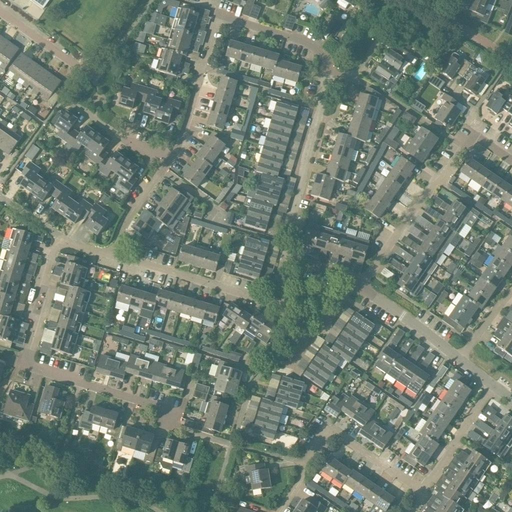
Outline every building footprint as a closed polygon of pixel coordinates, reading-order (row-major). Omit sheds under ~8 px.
[(29,0),(42,9),(49,0),(29,0)] [(249,17),(254,5),(253,5),(255,1),(253,0),(247,0),(245,8),(243,15),(249,17)] [(324,0),(319,6),(323,10),(331,2),(328,0),(324,0)] [(339,0),(337,3),(346,9),(349,3),(354,6),(357,0),(339,0)] [(488,4),(477,0),(472,0),(468,10),(474,12),(472,18),(487,24),(492,12),(486,10),(488,4)] [(249,17),(257,20),(261,8),(254,5),(249,17)] [(175,19),(206,28),(207,24),(197,21),(199,15),(208,18),(210,12),(195,7),(193,13),(178,9),(175,19)] [(288,15),(283,28),(292,31),(296,18),(288,15)] [(172,29),(193,35),(195,30),(204,32),(206,28),(175,19),(172,29)] [(343,26),(333,19),(325,30),(334,37),(343,26)] [(147,22),(146,24),(143,33),(146,34),(153,36),(156,25),(150,23),(147,22)] [(169,40),(199,49),(200,45),(191,42),(193,35),(172,29),(169,40)] [(0,55),(10,42),(0,35),(0,55)] [(166,50),(186,57),(188,50),(198,53),(199,49),(169,40),(166,50)] [(10,42),(0,55),(0,61),(2,63),(0,67),(5,70),(20,50),(10,42)] [(136,42),(133,50),(144,54),(146,46),(136,42)] [(227,57),(239,60),(243,46),(231,42),(227,57)] [(243,46),(239,60),(251,64),(255,49),(243,46)] [(383,61),(398,71),(403,65),(401,63),(403,59),(414,66),(418,60),(399,46),(394,53),(391,50),(383,61)] [(159,60),(189,69),(190,64),(181,62),(182,56),(186,57),(166,50),(162,49),(159,60)] [(255,49),(251,64),(263,67),(267,53),(255,49)] [(32,61),(22,53),(9,71),(15,75),(13,78),(18,81),(20,78),(32,61)] [(267,53),(263,67),(274,71),(273,76),(277,61),(279,56),(267,53)] [(462,77),(471,64),(465,60),(461,67),(457,64),(459,62),(460,59),(460,57),(456,54),(453,54),(452,57),(446,53),(442,60),(445,62),(440,69),(442,70),(441,72),(452,79),(457,73),(462,77)] [(159,60),(156,70),(165,73),(163,79),(177,83),(178,77),(180,78),(181,75),(184,73),(187,74),(189,69),(159,60)] [(20,78),(25,82),(23,85),(28,88),(30,85),(29,85),(42,68),(32,61),(20,78)] [(277,61),(273,76),(285,79),(289,64),(277,61)] [(383,61),(376,72),(383,77),(378,83),(391,91),(395,85),(391,82),(394,78),(398,81),(403,74),(398,71),(383,61)] [(301,68),(289,64),(285,79),(297,83),(301,68)] [(479,69),(471,64),(462,77),(469,82),(464,90),(468,93),(471,93),(472,93),(476,96),(486,81),(480,76),(478,79),(474,76),(479,69)] [(29,85),(30,85),(35,89),(33,92),(38,95),(40,92),(39,92),(51,75),(42,68),(29,85)] [(221,74),(234,78),(235,73),(222,70),(221,74)] [(445,83),(433,74),(428,82),(440,90),(445,83)] [(39,92),(40,92),(45,96),(42,99),(47,102),(62,82),(51,75),(39,92)] [(218,90),(234,94),(237,82),(222,78),(218,90)] [(145,88),(133,84),(131,91),(124,89),(119,105),(132,109),(135,100),(141,101),(145,88)] [(250,99),(255,101),(259,89),(252,87),(248,99),(250,99)] [(145,88),(141,101),(147,103),(144,113),(156,116),(155,120),(156,120),(162,100),(155,98),(157,92),(145,88)] [(358,104),(376,110),(379,100),(382,101),(384,97),(367,88),(365,95),(361,94),(358,104)] [(506,111),(511,102),(511,97),(510,96),(505,102),(502,99),(506,94),(499,89),(486,107),(497,115),(502,108),(506,111)] [(215,102),(230,106),(234,94),(218,90),(215,102)] [(435,119),(444,125),(446,127),(446,126),(450,129),(461,112),(455,108),(458,103),(445,94),(442,99),(447,102),(435,119)] [(255,101),(250,99),(247,111),(252,113),(255,101)] [(162,100),(156,120),(168,124),(171,115),(177,117),(181,103),(169,100),(167,106),(161,104),(162,100)] [(419,112),(423,106),(415,100),(410,106),(419,112)] [(211,113),(227,118),(230,106),(215,102),(211,113)] [(274,112),(296,118),(298,109),(277,103),(274,112)] [(354,115),(372,120),(376,110),(358,104),(354,115)] [(397,118),(402,112),(398,109),(394,116),(397,118)] [(247,111),(243,123),(248,124),(252,113),(247,111)] [(68,143),(76,132),(71,128),(78,120),(66,112),(56,126),(62,130),(58,136),(68,143)] [(272,120),(293,127),(296,118),(274,112),(272,120)] [(406,112),(402,117),(413,125),(417,120),(406,112)] [(211,113),(208,126),(223,130),(227,118),(211,113)] [(351,126),(369,131),(372,120),(354,115),(351,126)] [(397,118),(394,116),(389,122),(393,125),(397,118)] [(1,123),(2,124),(0,125),(0,146),(11,131),(11,130),(6,127),(8,124),(4,120),(1,123)] [(269,129),(291,135),(293,127),(272,120),(269,129)] [(248,124),(243,123),(241,131),(233,129),(230,137),(243,141),(248,124)] [(357,139),(357,140),(366,142),(369,131),(351,126),(348,136),(348,137),(357,139)] [(11,130),(11,131),(0,146),(0,148),(9,155),(22,138),(16,134),(18,130),(17,130),(13,127),(11,130)] [(88,149),(98,135),(87,127),(81,135),(76,132),(68,143),(62,151),(67,154),(73,146),(79,150),(83,145),(88,149)] [(384,137),(389,131),(385,128),(380,135),(384,137)] [(267,138),(288,144),(291,135),(269,129),(267,138)] [(430,151),(438,140),(422,129),(414,140),(430,151)] [(354,150),(357,140),(357,139),(348,137),(348,136),(348,137),(339,134),(336,144),(354,150)] [(98,169),(106,158),(105,157),(108,154),(103,151),(109,143),(98,135),(88,149),(93,153),(89,158),(100,166),(98,169)] [(384,137),(380,135),(376,142),(379,144),(384,137)] [(205,146),(218,156),(225,146),(212,136),(205,146)] [(399,145),(388,137),(384,143),(396,150),(399,145)] [(264,146),(285,153),(288,144),(267,138),(264,146)] [(430,151),(414,140),(406,152),(423,163),(430,151)] [(351,161),(354,150),(336,144),(333,155),(351,161)] [(34,145),(25,156),(32,161),(40,150),(34,145)] [(197,157),(199,158),(210,166),(218,156),(205,146),(197,157)] [(262,155),(283,161),(285,153),(264,146),(262,155)] [(377,157),(380,159),(386,148),(382,146),(377,157)] [(368,155),(373,157),(377,150),(372,148),(368,155)] [(118,175),(128,161),(116,153),(110,161),(106,158),(98,169),(108,176),(112,171),(118,175)] [(259,163),(280,170),(283,161),(262,155),(259,163)] [(351,161),(333,155),(330,166),(347,172),(351,161)] [(380,159),(377,157),(371,167),(375,170),(380,159)] [(192,168),(205,178),(212,167),(210,166),(199,158),(192,168)] [(408,178),(415,167),(401,158),(394,169),(408,178)] [(236,164),(230,159),(227,163),(234,168),(236,165),(236,164)] [(472,180),(481,167),(470,160),(461,173),(472,180)] [(138,169),(128,161),(118,175),(123,178),(119,184),(129,192),(137,180),(132,177),(138,169)] [(32,193),(42,179),(36,175),(40,170),(30,163),(22,174),(27,177),(21,186),(32,193)] [(263,174),(284,180),(278,178),(280,170),(259,163),(256,172),(263,174)] [(347,172),(330,166),(327,177),(336,179),(336,180),(344,182),(347,172)] [(365,178),(369,181),(375,170),(371,167),(365,178)] [(482,187),(491,174),(481,167),(472,180),(482,187)] [(192,168),(184,178),(197,188),(205,178),(192,168)] [(408,178),(394,169),(387,179),(401,188),(408,178)] [(284,180),(263,174),(261,183),(282,189),(284,180)] [(336,179),(327,177),(318,174),(315,184),(333,190),(336,180),(336,179)] [(492,194),(501,181),(491,174),(482,187),(492,194)] [(54,196),(62,185),(52,178),(47,184),(42,179),(32,193),(43,201),(49,193),(54,196)] [(359,189),(363,192),(369,181),(365,178),(359,189)] [(401,188),(387,179),(380,189),(394,198),(401,188)] [(222,191),(226,194),(234,184),(230,181),(222,191)] [(502,201),(511,188),(501,181),(492,194),(502,201)] [(282,189),(261,183),(258,191),(279,198),(282,189)] [(333,190),(315,184),(311,196),(329,201),(333,190)] [(64,216),(74,202),(68,198),(72,192),(62,185),(54,196),(59,200),(53,208),(64,216)] [(460,196),(463,192),(453,185),(450,189),(460,196)] [(511,207),(511,188),(502,201),(511,207)] [(181,209),(187,200),(190,202),(194,198),(183,190),(180,194),(172,189),(166,198),(181,209)] [(276,206),(279,198),(258,191),(250,189),(247,197),(253,199),(274,205),(276,206)] [(356,192),(354,196),(355,197),(353,200),(357,203),(363,192),(359,189),(357,193),(356,192)] [(394,198),(380,189),(373,199),(387,209),(394,198)] [(222,191),(215,201),(219,204),(226,194),(222,191)] [(463,192),(460,196),(471,203),(473,199),(463,192)] [(100,200),(105,204),(109,199),(104,195),(100,200)] [(181,209),(166,198),(159,207),(174,218),(181,209)] [(250,208),(271,214),(274,205),(253,199),(250,208)] [(387,209),(373,199),(366,210),(379,219),(387,209)] [(473,199),(471,203),(481,210),(484,206),(473,199)] [(94,208),(84,200),(79,206),(74,202),(64,216),(75,224),(81,215),(85,219),(86,218),(94,208)] [(327,207),(311,202),(309,209),(325,214),(327,207)] [(441,207),(448,212),(466,224),(473,214),(477,217),(480,214),(470,207),(468,211),(455,202),(452,207),(444,202),(441,207)] [(335,209),(339,211),(342,211),(346,213),(348,206),(336,203),(335,209)] [(94,208),(86,218),(88,216),(93,219),(87,227),(98,235),(108,222),(102,217),(106,212),(96,205),(94,208)] [(494,213),(484,206),(481,210),(491,217),(493,214),(494,213)] [(174,218),(159,207),(153,216),(160,222),(168,227),(174,218)] [(247,216),(269,223),(271,214),(250,208),(247,216)] [(153,216),(146,210),(139,219),(154,230),(160,222),(153,216)] [(503,221),(506,217),(496,210),(494,213),(493,214),(503,221)] [(466,224),(448,212),(445,218),(437,213),(434,218),(440,222),(458,233),(457,234),(459,235),(466,224)] [(247,216),(245,225),(266,231),(269,223),(247,216)] [(511,221),(506,217),(503,221),(511,227),(511,221)] [(147,240),(154,230),(139,219),(132,229),(136,232),(134,235),(140,239),(142,236),(147,240)] [(192,219),(191,224),(203,227),(204,223),(192,219)] [(458,233),(440,222),(436,227),(428,222),(425,227),(432,232),(450,244),(457,234),(458,235),(459,235),(457,234),(458,233)] [(204,223),(203,227),(215,231),(216,226),(204,223)] [(307,255),(312,256),(321,227),(309,223),(303,244),(310,246),(307,255)] [(216,226),(215,231),(226,234),(228,230),(216,226)] [(321,227),(312,256),(313,256),(316,248),(322,249),(319,258),(325,260),(333,230),(321,227)] [(31,246),(33,240),(42,243),(43,238),(13,229),(10,240),(31,246)] [(333,230),(325,260),(328,251),(334,253),(331,262),(337,263),(345,234),(333,230)] [(503,247),(511,253),(511,231),(508,236),(510,237),(503,247)] [(418,237),(425,242),(443,254),(450,244),(432,232),(429,237),(421,232),(418,237)] [(348,267),(357,238),(345,234),(337,263),(337,264),(340,255),(346,257),(343,265),(348,267)] [(492,239),(488,236),(484,242),(491,247),(494,241),(492,240),(492,239)] [(267,253),(270,245),(248,238),(246,247),(267,253)] [(357,238),(348,267),(349,267),(352,258),(358,260),(356,269),(361,271),(365,255),(367,249),(370,242),(357,238)] [(31,246),(10,240),(7,250),(37,259),(38,255),(29,252),(31,246)] [(420,254),(437,266),(438,266),(436,265),(443,254),(425,242),(422,248),(414,243),(411,248),(420,254)] [(473,242),(465,253),(469,256),(477,246),(473,242)] [(191,265),(196,250),(184,246),(179,261),(191,265)] [(243,256),(264,262),(267,253),(246,247),(243,256)] [(496,257),(511,268),(511,266),(511,253),(503,247),(496,257)] [(37,259),(7,250),(4,260),(25,266),(26,260),(36,263),(37,259)] [(203,268),(208,253),(196,250),(191,265),(203,268)] [(220,257),(208,253),(203,268),(215,272),(220,257)] [(405,259),(413,264),(430,276),(437,266),(420,254),(416,259),(408,254),(405,259)] [(85,280),(88,269),(79,267),(81,259),(69,256),(65,269),(56,267),(55,271),(85,280)] [(240,264),(262,271),(264,262),(243,256),(240,264)] [(511,268),(496,257),(489,268),(504,278),(511,268)] [(25,266),(4,260),(1,271),(31,280),(32,276),(23,273),(25,266)] [(453,262),(448,270),(452,273),(457,264),(453,262)] [(262,271),(240,264),(238,273),(259,280),(262,271)] [(405,275),(423,287),(430,276),(413,264),(409,270),(401,265),(398,270),(405,275)] [(504,278),(489,268),(482,278),(497,288),(504,278)] [(31,280),(1,271),(0,274),(0,281),(18,287),(20,281),(29,284),(31,280)] [(85,280),(55,271),(54,275),(63,278),(61,284),(91,293),(82,290),(85,280)] [(272,274),(264,271),(261,280),(270,283),(272,274)] [(423,287),(405,275),(402,280),(394,275),(391,280),(396,284),(394,287),(407,296),(409,292),(416,297),(423,287)] [(497,288),(482,278),(474,288),(490,299),(493,294),(494,295),(497,291),(496,290),(497,288)] [(18,287),(0,281),(0,292),(25,300),(26,296),(17,294),(18,287)] [(439,293),(444,284),(439,281),(434,291),(439,293)] [(91,293),(61,284),(60,288),(69,291),(68,297),(88,304),(91,293)] [(130,305),(134,290),(122,286),(115,308),(128,312),(130,305)] [(467,299),(479,307),(479,308),(482,310),(490,299),(474,288),(467,299)] [(142,309),(146,294),(134,290),(130,305),(142,309)] [(146,294),(142,309),(154,313),(155,306),(156,306),(160,291),(160,290),(158,297),(146,294)] [(160,291),(156,306),(167,310),(172,294),(160,291)] [(25,300),(0,292),(0,304),(12,308),(14,302),(23,305),(25,300)] [(431,293),(427,298),(433,301),(436,296),(431,293)] [(172,294),(167,310),(179,313),(184,298),(172,294)] [(88,304),(68,297),(66,303),(56,301),(55,304),(85,314),(88,304)] [(472,317),(479,308),(479,307),(467,299),(464,297),(457,307),(472,317)] [(191,317),(196,301),(184,298),(179,313),(191,317)] [(203,320),(208,305),(196,301),(191,317),(203,320)] [(243,311),(237,307),(239,305),(234,301),(232,304),(231,305),(225,303),(221,314),(224,316),(228,320),(224,326),(230,330),(234,323),(235,324),(243,311)] [(12,308),(0,304),(0,315),(19,321),(20,317),(10,314),(12,308)] [(85,314),(55,304),(54,309),(63,312),(61,318),(82,324),(85,314)] [(220,308),(208,305),(203,320),(215,324),(220,308)] [(355,312),(348,307),(345,311),(352,316),(355,312)] [(457,307),(449,318),(446,315),(443,320),(455,329),(458,324),(464,329),(472,317),(457,307)] [(253,318),(248,314),(250,311),(245,308),(243,311),(235,324),(239,327),(236,332),(241,335),(245,330),(245,331),(249,325),(253,318)] [(255,338),(268,320),(262,316),(264,313),(259,310),(257,312),(253,318),(249,325),(245,331),(255,338)] [(370,333),(375,326),(357,313),(352,321),(370,333)] [(19,321),(0,315),(0,326),(25,334),(26,330),(17,328),(19,321)] [(270,317),(268,320),(255,338),(256,338),(260,332),(270,339),(279,327),(272,323),(274,320),(270,317)] [(82,324),(61,318),(59,324),(50,321),(49,326),(79,335),(82,324)] [(344,327),(347,323),(340,318),(337,322),(344,327)] [(370,333),(352,321),(346,328),(365,341),(370,333)] [(344,327),(337,322),(335,326),(342,331),(344,327)] [(25,334),(0,326),(0,344),(11,348),(14,336),(23,339),(25,334)] [(79,335),(49,326),(47,330),(57,332),(55,339),(75,345),(79,335)] [(121,335),(122,331),(110,327),(109,332),(121,335)] [(365,341),(346,328),(341,336),(360,348),(365,341)] [(496,332),(511,342),(511,329),(510,329),(507,334),(499,328),(496,332)] [(160,333),(148,330),(147,334),(159,338),(160,333)] [(133,339),(134,334),(122,331),(121,335),(133,339)] [(511,342),(496,332),(493,336),(502,342),(494,352),(503,358),(507,353),(511,356),(511,342)] [(160,333),(159,338),(171,341),(172,337),(160,333)] [(327,337),(334,342),(337,338),(330,333),(327,337)] [(336,343),(355,356),(360,348),(341,336),(336,343)] [(172,337),(171,341),(183,345),(184,340),(172,337)] [(327,337),(325,340),(332,345),(334,342),(327,337)] [(75,345),(55,339),(53,345),(44,342),(41,352),(51,355),(53,349),(72,355),(75,345)] [(184,340),(183,345),(195,348),(196,344),(184,340)] [(385,373),(397,355),(392,352),(398,344),(393,340),(387,348),(375,366),(385,373)] [(256,344),(253,342),(251,345),(246,352),(249,355),(256,344)] [(336,343),(331,350),(331,351),(343,359),(349,363),(355,356),(336,343)] [(318,352),(320,348),(313,344),(311,347),(318,352)] [(215,354),(216,351),(204,346),(202,350),(215,354)] [(338,366),(343,359),(331,351),(331,350),(325,346),(320,354),(338,366)] [(318,352),(311,347),(308,351),(315,356),(318,352)] [(395,380),(407,362),(403,359),(408,351),(403,347),(398,355),(397,355),(385,373),(395,380)] [(228,355),(228,354),(229,351),(221,349),(220,352),(216,351),(215,354),(227,358),(228,355)] [(202,355),(195,353),(191,366),(198,368),(202,355)] [(338,366),(320,354),(314,361),(333,373),(338,366)] [(406,387),(418,369),(413,366),(419,358),(414,354),(408,362),(407,362),(395,380),(406,387)] [(96,373),(110,377),(115,359),(102,355),(96,373)] [(128,363),(129,364),(126,373),(139,377),(144,359),(131,355),(128,363)] [(115,359),(110,377),(123,381),(126,373),(129,364),(128,363),(115,359)] [(144,359),(139,377),(152,381),(158,363),(144,359)] [(307,367),(310,363),(303,359),(300,362),(307,367)] [(219,379),(239,385),(242,373),(229,369),(230,364),(221,361),(216,378),(219,379)] [(333,373),(314,361),(309,368),(328,381),(333,373)] [(418,369),(406,387),(417,395),(430,377),(424,373),(429,365),(424,361),(418,369)] [(307,367),(300,362),(298,366),(305,371),(307,367)] [(158,363),(152,381),(166,385),(171,368),(158,363)] [(433,381),(437,384),(441,378),(442,379),(448,369),(443,366),(433,381)] [(171,368),(166,385),(179,389),(185,372),(171,368)] [(328,381),(309,368),(304,376),(322,389),(328,381)] [(351,371),(349,375),(356,379),(358,376),(351,371)] [(449,392),(464,402),(472,391),(465,387),(468,382),(469,382),(457,373),(452,379),(452,380),(453,379),(456,381),(449,392)] [(281,386),(302,392),(305,384),(284,377),(281,386)] [(213,396),(223,399),(224,393),(235,396),(239,385),(219,379),(214,396),(213,396)] [(374,387),(368,383),(365,386),(372,391),(374,387)] [(208,395),(210,388),(197,385),(195,391),(208,395)] [(47,386),(39,412),(60,419),(65,403),(56,401),(59,390),(47,386)] [(278,395),(300,401),(302,392),(281,386),(278,395)] [(374,387),(372,391),(379,395),(382,392),(374,387)] [(12,391),(5,414),(29,421),(33,405),(27,404),(30,396),(12,391)] [(208,395),(195,391),(193,398),(206,402),(208,395)] [(418,401),(423,404),(427,407),(431,402),(426,399),(430,394),(426,391),(423,394),(418,401)] [(464,402),(449,392),(442,402),(457,413),(464,402)] [(342,411),(341,411),(347,403),(350,398),(344,394),(340,399),(335,395),(325,410),(337,419),(342,411)] [(278,395),(276,403),(285,406),(284,406),(297,410),(300,401),(278,395)] [(209,416),(225,420),(229,407),(221,404),(223,399),(213,396),(211,402),(213,403),(209,416)] [(341,411),(342,411),(353,419),(363,404),(351,396),(350,398),(347,403),(341,411)] [(282,415),(284,406),(285,406),(276,403),(274,403),(263,399),(261,408),(282,415)] [(434,412),(450,423),(457,413),(442,402),(434,412)] [(397,403),(395,406),(402,411),(405,408),(397,403)] [(363,404),(353,419),(364,427),(363,426),(369,419),(368,418),(373,411),(363,404)] [(93,424),(101,427),(106,410),(105,410),(105,408),(100,407),(100,408),(93,407),(91,414),(85,412),(85,411),(80,427),(85,429),(84,431),(90,432),(90,430),(91,431),(93,424)] [(258,417),(279,423),(282,415),(261,408),(258,417)] [(106,410),(101,427),(106,428),(105,433),(106,434),(117,438),(121,422),(116,421),(118,414),(117,414),(117,412),(112,410),(111,412),(106,410)] [(371,442),(381,427),(370,419),(375,412),(373,411),(368,418),(369,419),(363,426),(364,427),(359,434),(371,442)] [(427,423),(443,433),(450,423),(434,412),(427,423)] [(511,435),(511,418),(508,416),(507,415),(502,422),(499,420),(500,419),(495,415),(491,421),(499,426),(511,435)] [(225,420),(209,416),(206,428),(205,427),(203,429),(202,431),(202,432),(214,436),(215,431),(221,433),(225,420)] [(411,419),(406,416),(403,421),(407,425),(411,419)] [(255,425),(277,432),(279,423),(258,417),(255,425)] [(184,427),(197,431),(199,424),(186,420),(184,427)] [(420,433),(436,444),(436,443),(443,433),(427,423),(420,433)] [(511,445),(511,435),(499,426),(496,431),(485,424),(481,429),(485,432),(510,449),(511,445)] [(255,425),(253,434),(274,440),(277,432),(255,425)] [(123,447),(135,450),(141,431),(128,427),(124,440),(117,438),(114,450),(121,452),(123,447)] [(371,442),(383,450),(393,435),(381,427),(371,442)] [(398,433),(402,436),(406,431),(402,428),(398,433)] [(141,431),(135,450),(146,454),(144,460),(152,463),(156,450),(151,448),(154,435),(141,431)] [(510,449),(485,432),(492,437),(489,441),(480,436),(477,441),(497,455),(503,459),(510,449)] [(439,446),(436,443),(436,444),(420,433),(420,434),(423,436),(416,446),(432,456),(439,446)] [(164,468),(171,470),(179,443),(168,439),(164,451),(159,449),(155,461),(163,463),(164,468)] [(179,443),(171,470),(172,470),(172,469),(174,462),(185,465),(184,469),(190,471),(194,459),(188,458),(191,446),(179,443)] [(42,451),(51,454),(53,447),(44,444),(42,451)] [(432,456),(416,446),(409,456),(406,454),(403,459),(415,468),(418,463),(424,467),(432,456)] [(459,455),(485,472),(491,463),(492,463),(490,462),(474,451),(470,456),(462,450),(459,455)] [(462,469),(479,481),(485,472),(459,455),(457,458),(465,464),(462,469)] [(333,478),(342,465),(331,458),(322,471),(333,478)] [(266,465),(246,467),(247,475),(251,475),(253,484),(248,484),(249,491),(271,487),(269,471),(266,471),(266,465)] [(342,465),(333,478),(344,486),(345,484),(352,472),(342,465)] [(462,469),(458,474),(450,468),(447,472),(473,490),(479,481),(462,469)] [(352,472),(345,484),(355,491),(364,478),(353,470),(352,472)] [(473,490),(447,472),(445,476),(453,482),(449,487),(467,499),(473,490)] [(365,498),(374,485),(364,478),(355,491),(365,498)] [(325,490),(319,485),(316,489),(323,494),(325,490)] [(375,505),(384,492),(374,485),(365,498),(375,505)] [(467,499),(449,487),(446,492),(438,486),(435,490),(461,508),(467,499)] [(341,487),(338,496),(344,498),(347,489),(341,487)] [(325,490),(323,494),(333,501),(336,497),(330,493),(325,490)] [(461,508),(435,490),(438,493),(436,496),(444,502),(440,507),(446,511),(462,511),(464,510),(460,508),(461,508)] [(395,499),(384,492),(375,505),(385,511),(392,511),(396,507),(391,504),(395,499)] [(303,499),(295,511),(296,511),(324,511),(327,509),(326,508),(330,503),(318,495),(315,500),(316,501),(313,506),(303,499)] [(336,497),(333,501),(343,508),(346,504),(336,497)] [(479,511),(481,509),(483,506),(478,503),(474,509),(479,511)]
